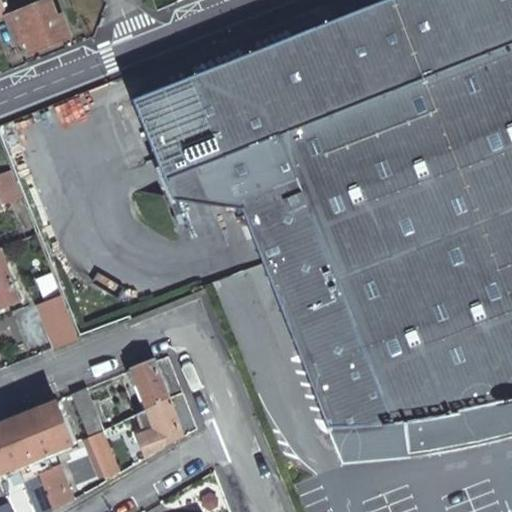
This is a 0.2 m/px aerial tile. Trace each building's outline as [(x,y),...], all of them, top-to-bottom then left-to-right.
[(56,18),(49,0),(42,0),(5,15),(16,42),(26,39),(30,50),(69,36),(61,16),(56,18)] [(511,0),(386,0),(212,69),(134,100),(162,170),(172,196),(207,201),(242,206),(328,425),(352,424),(379,422),(395,420),(410,418),(432,415),(453,411),(477,407),(485,404),(510,398),(511,397),(511,0)] [(0,203),(22,195),(15,176),(0,182),(0,203)] [(0,308),(20,300),(0,247),(0,308)] [(47,297),(62,291),(55,273),(40,278),(47,297)] [(61,293),(37,302),(35,303),(53,349),(79,338),(61,293)] [(147,408),(167,397),(153,359),(132,368),(137,383),(147,408)] [(137,383),(132,368),(126,370),(132,385),(137,383)] [(88,439),(100,433),(101,432),(84,387),(69,393),(88,439)] [(146,456),(182,435),(167,397),(147,408),(137,413),(145,432),(139,436),(146,456)] [(52,511),(71,500),(57,464),(52,465),(47,453),(70,442),(55,401),(15,418),(52,511)] [(37,511),(51,511),(52,511),(15,418),(0,424),(0,470),(6,469),(11,482),(23,479),(37,511)] [(105,480),(117,473),(100,433),(88,439),(105,480)] [(0,505),(0,511),(10,511),(7,502),(0,505)]
